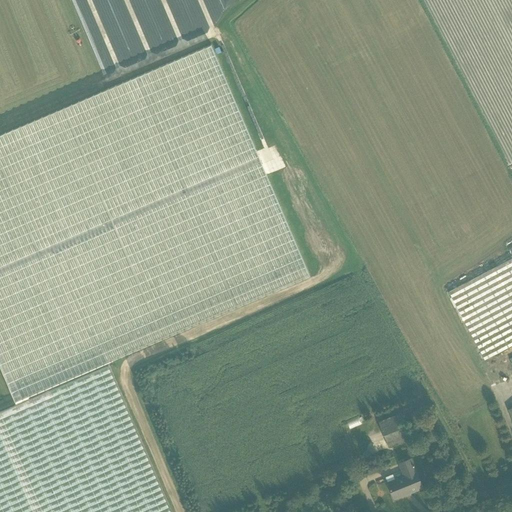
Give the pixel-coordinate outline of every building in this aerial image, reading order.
[(422,81),(360,108),(373,138),(393,129),(392,128),(414,118),(416,122),(431,116),(428,108),(432,106),(426,93),(422,94),(420,89),(425,87),(422,81)] [(406,163),(481,130),(471,106),(464,109),(471,124),(402,154),(406,163)] [(480,140),(483,147),(489,143),(486,137),(480,140)] [(436,164),(438,170),(448,166),(446,160),(436,164)] [(511,183),(495,189),(498,197),(511,192),(511,183)] [(441,264),(444,270),(501,241),(497,233),(502,230),(497,221),(467,236),(473,248),(441,264)] [(511,259),(453,291),(487,357),(511,344),(511,259)] [(0,408),(0,511),(170,511),(108,366),(1,408),(0,408)] [(404,414),(382,422),(392,448),(414,441),(404,414)] [(362,419),(349,425),(353,432),(365,425),(362,419)] [(399,477),(379,484),(386,502),(421,490),(410,458),(394,464),(399,477)]
